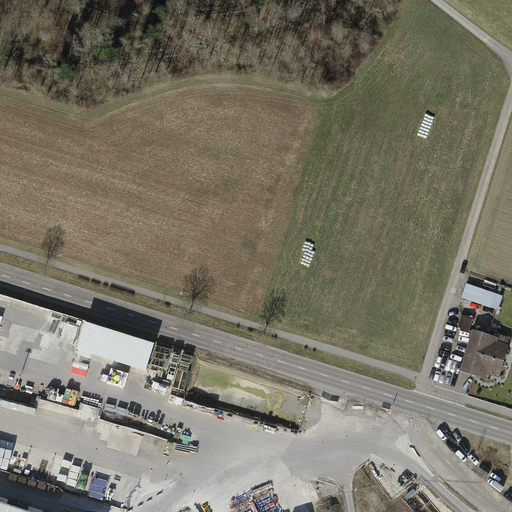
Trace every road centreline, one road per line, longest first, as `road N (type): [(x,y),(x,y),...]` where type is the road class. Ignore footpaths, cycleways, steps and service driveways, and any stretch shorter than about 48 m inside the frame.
road 1 (tertiary): [(511,433),(0,274)]
road 2 (track): [(511,96),(417,403)]
road 3 (unknown): [(230,468),(76,349)]
